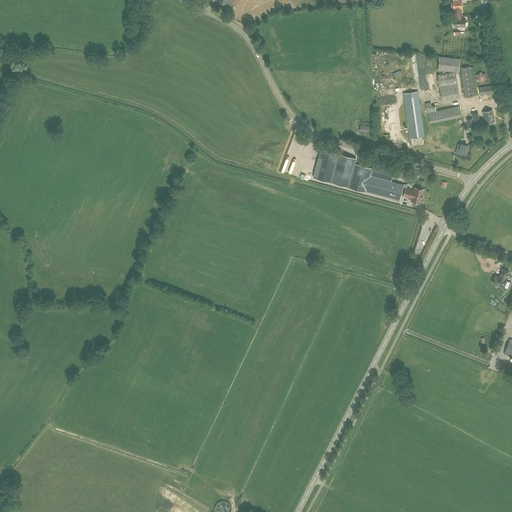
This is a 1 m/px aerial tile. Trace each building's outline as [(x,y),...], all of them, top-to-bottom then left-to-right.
[(461,15),(461,8),(461,0),(460,0),(456,0),(457,0),(453,1),(453,8),(453,11),(455,11),(455,15),(461,15)] [(461,15),(455,15),(453,15),(454,15),(454,19),(455,19),(455,26),(465,26),(465,18),(461,18),(461,15)] [(458,71),(460,59),(439,57),(438,69),(458,71)] [(465,97),(474,95),(470,66),(460,68),(465,97)] [(441,101),(459,98),(454,72),(437,74),(441,101)] [(479,72),(479,82),(487,82),(487,72),(479,72)] [(480,95),(493,93),(492,86),(479,88),(480,95)] [(409,138),(424,136),(418,91),(403,93),(409,138)] [(425,104),(429,123),(461,116),(459,106),(436,111),(435,106),(432,106),(431,102),(425,104)] [(485,123),(495,121),(492,110),(483,112),(485,123)] [(469,127),(480,125),(477,112),(472,113),(473,118),(467,119),(469,127)] [(457,153),(466,155),(468,146),(459,144),(457,153)] [(399,200),(400,195),(412,198),(411,201),(420,203),(423,190),(415,188),(414,190),(406,188),(405,189),(402,188),(403,185),(370,175),(372,168),(354,163),(356,158),(338,154),(321,149),(313,177),(331,182),(348,187),(366,191),(399,200)] [(505,280),(509,271),(502,268),(499,277),(495,276),(495,277),(494,277),(493,279),(494,280),(492,283),(499,285),(498,286),(503,288),(506,280),(505,280)] [(229,511),(230,511),(231,509),(231,508),(230,507),(230,505),(229,504),(228,503),(227,502),(226,501),(225,501),(223,500),(221,501),(220,501),(218,502),(217,503),(216,504),(215,505),(215,507),(215,508),(215,510),(215,511),(229,511)] [(164,502),(162,508),(172,511),(179,511),(181,509),(164,502)] [(190,511),(202,511),(186,502),(183,507),(190,511)]
